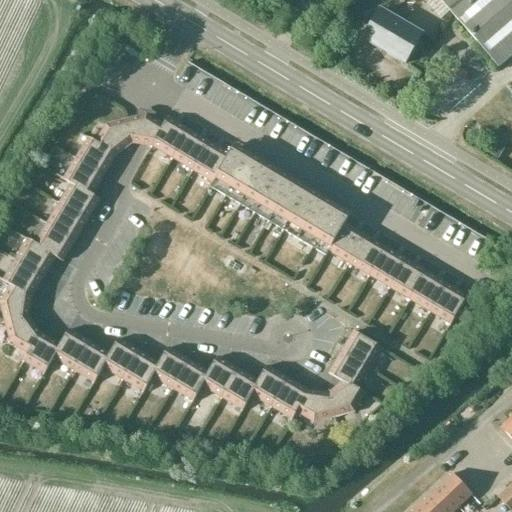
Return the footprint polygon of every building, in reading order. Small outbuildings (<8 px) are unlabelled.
[(511,0),(438,0),(499,69),(511,57),(511,0)] [(380,9),(364,37),(407,63),(423,34),(380,9)] [(230,155),(168,119),(164,126),(155,120),(156,115),(151,112),(141,111),(137,112),(136,118),(126,121),(105,126),(101,133),(95,143),(89,137),(63,180),(70,184),(36,244),(29,239),(3,283),(10,287),(0,303),(0,305),(10,346),(25,354),(22,362),(45,375),(53,361),(95,385),(103,370),(144,393),(153,379),(193,402),(202,388),(243,412),(252,397),(293,421),(296,414),(314,423),(355,413),(366,395),(359,391),(382,350),(354,332),(329,376),(340,384),(326,393),(309,391),(267,367),(257,381),(217,357),(207,372),(168,348),(158,362),(118,339),(108,352),(68,329),(57,342),(40,333),(30,317),(33,298),(55,259),(63,264),(100,200),(94,195),(117,155),(132,144),(139,146),(151,147),(213,184),(210,188),(326,257),(329,253),(451,325),(468,297),(346,224),(351,216),(235,147),(230,155)] [(511,416),(500,428),(511,441),(511,416)] [(451,473),(410,511),(456,511),(473,497),(451,473)] [(511,511),(511,483),(497,499),(510,511),(511,511)]
